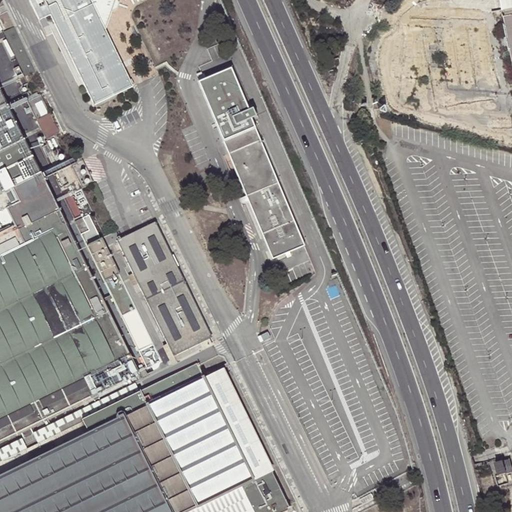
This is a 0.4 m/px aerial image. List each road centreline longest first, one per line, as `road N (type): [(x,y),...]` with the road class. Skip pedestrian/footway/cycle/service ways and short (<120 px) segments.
road 1 (trunk): [(246,0),(388,328),(442,511)]
road 2 (trunk): [(466,511),(410,320),(334,139)]
road 3 (trunk): [(334,139),(272,0)]
road 4 (unclassified): [(334,139),(338,88),(360,16)]
